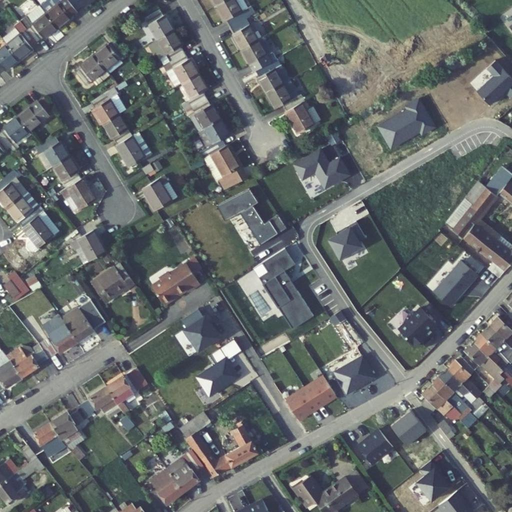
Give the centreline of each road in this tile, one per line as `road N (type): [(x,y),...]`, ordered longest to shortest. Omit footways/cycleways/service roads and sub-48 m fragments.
road 1 (residential): [(404,387),(303,240),(313,215),(488,124),(511,141)]
road 2 (residential): [(45,65),(116,185),(119,212)]
road 3 (residential): [(184,0),(265,142)]
road 4 (residential): [(261,466),(404,387)]
road 5 (residential): [(404,387),(511,273)]
road 6 (residential): [(499,511),(404,387)]
road 7 (residential): [(0,422),(126,339)]
